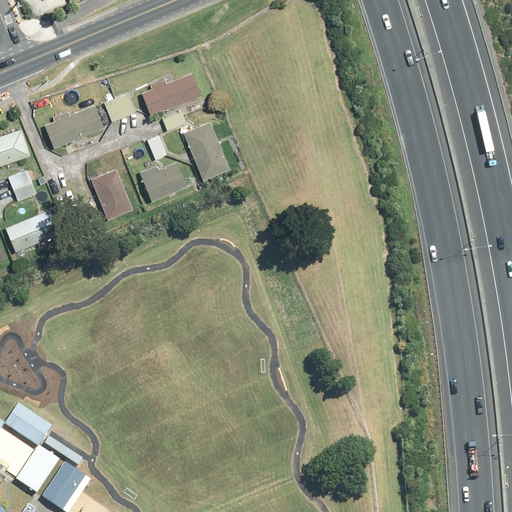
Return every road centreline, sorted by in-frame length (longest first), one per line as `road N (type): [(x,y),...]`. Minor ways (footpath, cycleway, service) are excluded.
road 1 (motorway): [(474,511),(455,296),(384,0)]
road 2 (motorway): [(437,0),(465,76),(511,287)]
road 3 (secondary): [(18,62),(172,0)]
